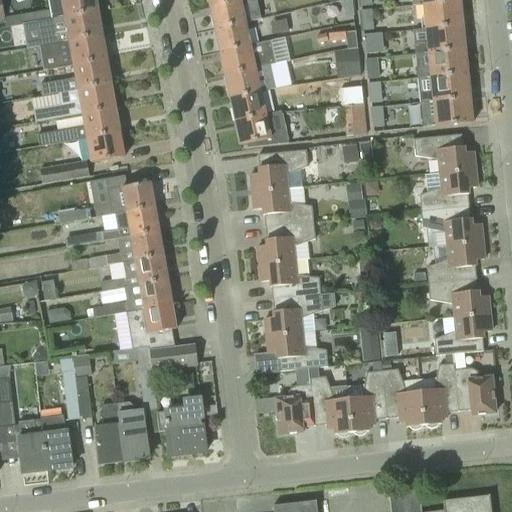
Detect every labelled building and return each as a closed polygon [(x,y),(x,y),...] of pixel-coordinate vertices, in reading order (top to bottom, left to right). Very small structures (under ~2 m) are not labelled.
[(60,0),(64,18),(97,12),(95,0),(60,0)] [(210,8),(215,30),(245,23),(240,1),(210,8)] [(352,1),(342,2),(344,18),(353,17),(352,1)] [(422,6),(424,30),(461,26),(458,2),(422,6)] [(360,11),(362,31),(373,31),(371,10),(360,11)] [(36,24),(43,23),(43,22),(53,20),(51,11),(34,15),(36,24)] [(40,48),(55,45),(102,36),(97,12),(64,18),(53,20),(43,22),(43,23),(45,38),(38,39),(40,48)] [(215,30),(220,53),(251,47),(245,23),(215,30)] [(424,30),(427,54),(463,50),(461,26),(424,30)] [(344,32),(328,34),(329,43),(345,41),(345,33),(344,32)] [(345,41),(346,51),(356,49),(355,32),(345,33),(345,41)] [(326,35),(316,37),(317,45),(327,42),(326,35)] [(363,35),(365,56),(376,55),(374,35),(363,35)] [(46,72),(73,67),(106,61),(102,36),(55,45),(57,60),(44,62),(46,72)] [(276,66),(270,43),(251,47),(220,53),(225,77),(256,70),(271,67),(276,66)] [(334,53),(336,79),(360,76),(357,50),(334,53)] [(427,54),(429,78),(466,74),(463,50),(427,54)] [(365,60),(367,80),(378,79),(376,59),(365,60)] [(111,85),(106,61),(73,67),(75,79),(40,86),(42,98),(57,95),(111,85)] [(230,101),(261,94),(277,91),(271,67),(256,70),(225,77),(230,101)] [(420,104),(431,103),(469,99),(466,74),(429,78),(417,79),(420,104)] [(368,84),(370,104),(381,103),(379,83),(368,84)] [(35,124),(82,115),(115,109),(111,85),(57,95),(59,107),(33,112),(35,124)] [(342,89),(343,108),(362,106),(361,88),(342,89)] [(230,101),(235,124),(266,117),(266,116),(261,94),(230,101)] [(469,99),(431,103),(434,127),(451,125),(471,123),(469,99)] [(362,106),(343,108),(345,123),(349,123),(350,136),(365,134),(362,106)] [(370,108),(372,128),(383,128),(381,107),(370,108)] [(86,140),(119,134),(115,109),(82,115),(84,127),(38,136),(40,148),(86,140)] [(266,117),(235,124),(241,147),(246,146),(246,149),(288,144),(280,113),(266,116),(266,117)] [(119,134),(86,140),(90,164),(124,158),(119,134)] [(437,161),(439,175),(475,171),(473,154),(464,155),(463,148),(462,149),(461,136),(413,141),(414,157),(437,161)] [(249,176),(251,194),(302,188),(301,171),(307,168),(305,152),(257,156),(258,169),(257,169),(258,175),(249,176)] [(39,171),(41,186),(88,178),(86,163),(39,171)] [(418,197),(420,213),(468,208),(467,196),(468,195),(467,189),(476,188),(475,171),(439,175),(424,176),(426,194),(418,197)] [(95,219),(113,215),(153,208),(148,184),(122,189),(106,191),(109,205),(93,208),(95,219)] [(367,200),(352,200),(352,215),(375,214),(374,186),(366,186),(367,200)] [(263,216),(264,229),(312,224),(311,208),(303,206),(302,188),(251,194),(253,211),(262,210),(262,216),(263,216)] [(65,249),(116,240),(157,233),(153,208),(113,215),(116,230),(63,238),(65,249)] [(445,233),(446,247),(482,243),(480,226),(471,227),(470,220),(469,221),(468,208),(420,213),(422,229),(445,233)] [(88,211),(73,213),(75,222),(89,220),(88,211)] [(256,248),(258,266),(294,262),(292,248),(314,240),(312,224),(264,229),(266,241),(265,241),(265,247),(256,248)] [(72,273),(122,264),(162,257),(157,233),(116,240),(118,255),(70,263),(72,273)] [(426,269),(427,285),(475,280),(474,268),(475,268),(474,261),(484,260),(482,243),(446,247),(447,260),(426,269)] [(101,293),(123,289),(166,281),(162,257),(122,264),(124,279),(99,284),(101,293)] [(270,288),(272,301),(320,296),(318,280),(308,278),(307,260),(294,262),(258,266),(260,283),(269,282),(270,288)] [(424,275),(412,276),(413,283),(425,282),(424,275)] [(452,305),(453,319),(489,315),(487,298),(478,299),(478,293),(477,293),(475,280),(427,285),(429,301),(452,305)] [(41,283),(44,302),(55,300),(52,281),(41,283)] [(123,289),(125,304),(91,310),(93,319),(125,313),(125,314),(170,306),(166,281),(123,289)] [(356,293),(358,313),(374,311),(373,292),(356,293)] [(264,320),(265,338),(314,333),(313,316),(321,312),(334,307),(333,295),(320,296),(272,301),(273,313),(272,313),(273,319),(264,320)] [(175,330),(170,306),(125,314),(132,351),(134,351),(134,353),(149,351),(174,348),(171,331),(175,330)] [(9,309),(0,310),(0,325),(11,323),(9,309)] [(435,357),(444,356),(453,355),(464,354),(483,352),(481,340),(482,340),(482,333),(491,332),(489,315),(453,319),(455,332),(433,341),(435,357)] [(362,359),(380,360),(381,329),(363,329),(362,359)] [(298,371),(299,387),(309,386),(308,380),(317,379),(317,369),(327,368),(325,352),(316,350),(314,333),(265,338),(267,355),(276,354),(277,360),(279,373),(298,371)] [(39,347),(32,357),(33,364),(48,362),(46,346),(39,347)] [(196,367),(194,346),(174,348),(149,351),(152,372),(196,367)] [(157,416),(152,372),(149,351),(134,353),(135,362),(137,362),(143,406),(140,406),(141,411),(141,412),(142,412),(154,411),(155,416),(157,416)] [(454,371),(458,413),(470,412),(471,416),(495,414),(491,378),(479,379),(479,378),(478,377),(478,375),(477,374),(476,373),(474,372),(473,371),(470,370),(468,369),(465,370),(464,354),(453,355),(454,371)] [(435,379),(418,380),(423,427),(440,425),(440,420),(446,419),(445,414),(458,413),(454,371),(453,355),(444,356),(445,366),(437,367),(435,379)] [(79,421),(74,379),(73,372),(72,372),(71,360),(58,362),(60,374),(61,374),(66,422),(79,421)] [(390,363),(380,364),(381,372),(390,371),(390,363)] [(380,364),(371,365),(372,373),(381,372),(380,364)] [(4,368),(0,367),(0,400),(3,426),(14,425),(11,403),(7,379),(5,379),(4,368)] [(390,371),(381,372),(386,420),(398,419),(399,424),(405,424),(406,428),(423,427),(418,380),(401,382),(397,371),(390,371)] [(361,399),(348,400),(351,434),(368,432),(368,427),(374,427),(374,422),(386,420),(381,372),(372,373),(365,374),(361,399)] [(308,380),(309,386),(310,386),(314,428),(326,426),(327,431),(333,431),(334,436),(351,434),(348,400),(334,402),(325,378),(317,379),(308,380)] [(85,379),(74,379),(79,421),(90,419),(85,379)] [(310,386),(309,386),(299,387),(296,387),(294,387),(293,388),(292,388),(290,390),(288,392),(287,394),(286,396),(286,397),(286,399),(274,400),(278,436),(302,434),(301,429),(314,428),(310,386)] [(164,415),(157,416),(155,416),(157,433),(165,432),(168,458),(205,453),(202,427),(201,427),(200,419),(202,419),(201,418),(200,408),(199,400),(181,402),(183,411),(164,413),(164,415)] [(148,460),(143,422),(142,412),(141,412),(141,411),(133,412),(132,406),(131,405),(130,404),(128,404),(123,404),(116,405),(123,460),(122,460),(123,463),(124,463),(123,457),(133,455),(133,459),(146,457),(147,460),(148,460)] [(123,460),(116,405),(100,407),(102,427),(94,428),(97,446),(99,466),(100,466),(99,459),(109,458),(110,462),(122,460),(123,460)] [(215,407),(200,408),(201,418),(216,416),(215,407)] [(68,450),(66,431),(64,431),(62,417),(39,420),(39,421),(40,429),(41,429),(46,470),(45,470),(46,473),(47,472),(46,466),(56,465),(56,468),(69,467),(70,470),(71,470),(68,450)] [(46,470),(41,429),(40,429),(39,421),(33,421),(34,430),(35,436),(17,438),(19,456),(22,475),(23,475),(22,469),(32,468),(32,471),(45,470),(46,470)] [(274,507),(274,511),(490,511),(489,496),(487,496),(487,497),(443,502),(442,502),(443,511),(442,511),(418,511),(416,490),(390,493),(391,511),(314,511),(313,502),(274,507)]
